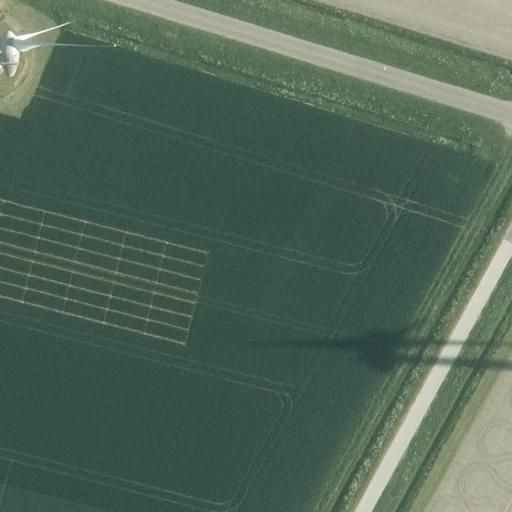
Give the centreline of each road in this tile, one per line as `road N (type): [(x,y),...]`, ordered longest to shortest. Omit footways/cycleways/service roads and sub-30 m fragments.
road 1 (unclassified): [(511,116),(128,0)]
road 2 (unclassified): [(365,511),(511,246)]
